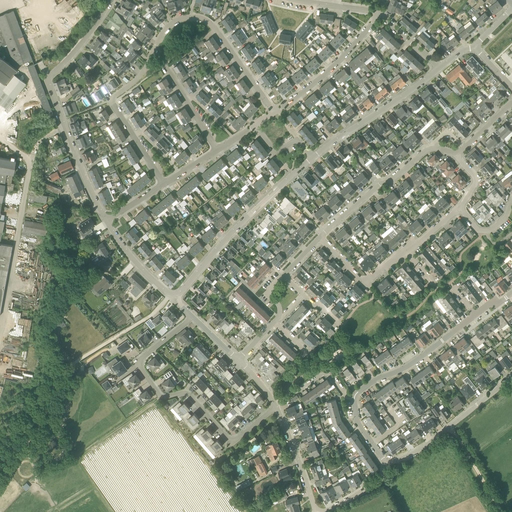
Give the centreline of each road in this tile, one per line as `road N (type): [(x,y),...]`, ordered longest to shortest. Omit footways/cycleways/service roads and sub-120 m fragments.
road 1 (residential): [(177,294),(300,167),(438,69)]
road 2 (residential): [(192,317),(136,362),(162,399),(186,391),(231,443),(277,408)]
road 3 (track): [(0,480),(69,368),(169,294)]
road 4 (residential): [(106,220),(48,82),(112,0)]
road 5 (residential): [(163,184),(112,100),(145,68),(173,21),(193,16),(213,26)]
road 6 (residential): [(459,208),(364,282),(319,238)]
road 7 (residential): [(319,238),(427,149),(456,152)]
road 8 (residential): [(386,464),(423,447),(511,379)]
road 9 (residential): [(274,112),(333,67),(379,12)]
road 10 (residential): [(354,398),(474,316)]
